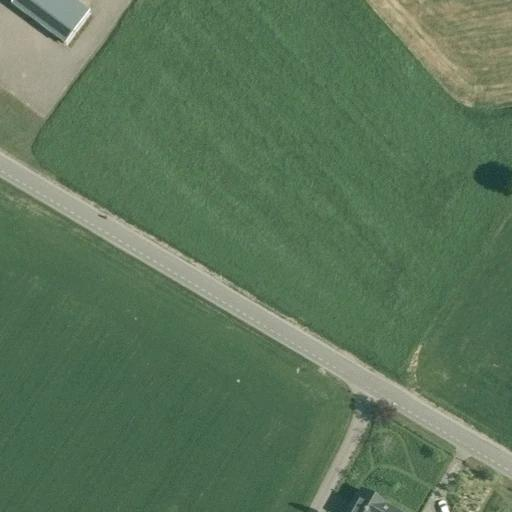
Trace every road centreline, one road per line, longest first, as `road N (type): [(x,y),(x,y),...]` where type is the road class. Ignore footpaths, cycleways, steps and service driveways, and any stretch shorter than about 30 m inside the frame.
road 1 (tertiary): [(378,388),(0,164)]
road 2 (tertiary): [(511,466),(378,388)]
road 3 (unclassified): [(378,388),(314,511)]
